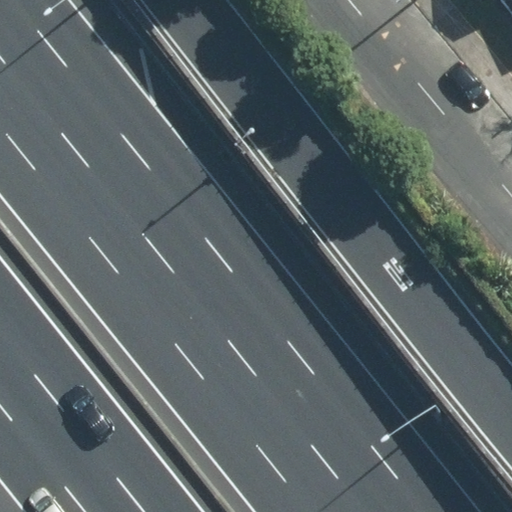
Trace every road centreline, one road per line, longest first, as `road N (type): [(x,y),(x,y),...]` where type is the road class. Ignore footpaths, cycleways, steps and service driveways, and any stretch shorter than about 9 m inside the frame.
road 1 (motorway): [(194,0),(511,397)]
road 2 (motorway): [(0,128),(303,511)]
road 3 (motorway): [(147,511),(0,326)]
road 4 (residential): [(388,0),(511,154)]
